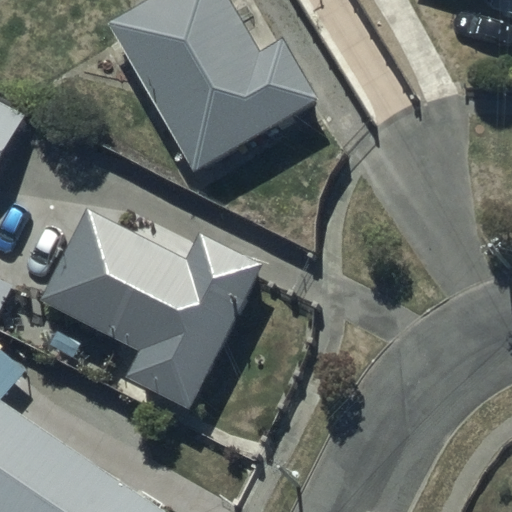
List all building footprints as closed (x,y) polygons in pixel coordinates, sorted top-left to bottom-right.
[(141,12),(146,21),(115,38),(205,192),(331,119),(292,52),(267,66),(228,0),(183,0),(161,13),(156,4),(141,12)] [(0,195),(34,126),(23,121),(27,113),(2,100),(0,103),(0,195)] [(273,282),(207,249),(194,275),(91,224),(47,314),(144,363),(128,394),(199,429),(273,282)] [(0,326),(1,327),(17,296),(0,287),(0,326)] [(0,511),(153,511),(5,411),(31,382),(0,355),(0,511)]
